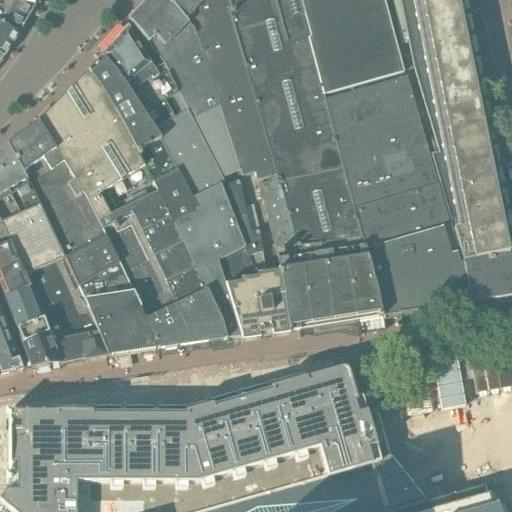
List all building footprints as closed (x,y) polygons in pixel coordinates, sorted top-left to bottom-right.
[(141,36),(164,64),(179,94),(188,111),(192,121),(225,185),(226,187),(222,179),(239,171),(240,172),(239,168),(215,94),(206,72),(198,54),(203,52),(194,30),(188,24),(164,0),(148,0),(129,21),(141,36)] [(164,0),(188,24),(194,30),(203,52),(198,54),(206,72),(215,94),(239,168),(240,172),(242,178),(254,174),(256,182),(276,176),(255,102),(229,11),(232,10),(228,0),(164,0)] [(228,0),(232,10),(229,11),(255,102),(276,176),(277,179),(277,180),(298,250),(276,254),(279,274),(284,313),(287,333),(337,325),(350,323),(352,323),(356,323),(380,319),(382,318),(376,290),(335,138),(325,101),(406,77),(385,0),(316,0),(324,27),(306,32),(302,30),(289,34),(286,40),(287,44),(284,46),(293,81),(298,83),(315,147),(313,147),(345,262),(346,262),(346,266),(335,268),(326,269),(325,265),(326,265),(301,175),(299,176),(297,169),(277,96),(279,95),(260,26),(271,0),(228,0)] [(457,0),(399,0),(414,69),(439,154),(431,155),(452,226),(461,257),(463,263),(509,254),(457,0)] [(0,25),(17,34),(34,7),(0,1),(0,25)] [(0,55),(2,57),(17,34),(0,25),(0,55)] [(155,131),(188,111),(164,64),(154,71),(139,46),(128,30),(127,29),(102,57),(118,76),(117,78),(125,88),(155,131)] [(118,76),(102,57),(87,73),(88,74),(100,89),(117,118),(132,148),(143,168),(144,168),(152,184),(177,171),(160,139),(155,131),(125,88),(117,78),(118,76)] [(105,205),(100,196),(109,190),(108,188),(120,181),(102,152),(106,149),(110,147),(128,176),(141,168),(142,169),(143,168),(132,148),(117,118),(100,89),(88,74),(74,89),(91,115),(86,118),(83,120),(69,99),(65,98),(40,124),(64,167),(86,201),(96,222),(110,216),(105,206),(104,206),(105,205)] [(427,311),(470,304),(463,263),(452,226),(449,226),(406,77),(325,101),(335,138),(376,125),(377,128),(419,287),(427,311)] [(240,340),(215,264),(230,257),(244,249),(220,189),(226,187),(225,185),(192,121),(188,111),(155,131),(160,139),(177,171),(152,184),(157,193),(153,195),(147,198),(148,198),(209,324),(212,342),(212,344),(224,342),(226,342),(240,340)] [(34,196),(47,223),(55,242),(54,243),(63,261),(76,290),(119,266),(96,222),(86,201),(64,167),(40,124),(39,122),(38,123),(6,146),(34,196)] [(376,290),(382,318),(427,311),(419,287),(377,128),(376,125),(335,138),(376,290)] [(63,261),(54,243),(55,242),(47,223),(34,196),(6,146),(5,147),(6,149),(0,152),(0,224),(1,226),(9,244),(15,257),(20,267),(25,277),(36,272),(63,261)] [(277,180),(258,185),(274,243),(276,254),(298,250),(277,180)] [(279,274),(266,276),(261,245),(259,232),(250,233),(238,182),(227,186),(226,187),(220,189),(244,249),(230,257),(215,264),(240,340),(287,333),(284,313),(279,274)] [(148,198),(128,207),(167,287),(191,345),(212,342),(209,324),(148,198)] [(128,207),(110,216),(96,222),(119,266),(133,298),(140,313),(155,350),(155,352),(159,351),(159,350),(191,345),(167,287),(128,207)] [(0,247),(0,248),(9,244),(1,226),(0,224),(0,247)] [(29,286),(25,277),(20,267),(9,244),(0,248),(0,247),(0,287),(5,299),(30,289),(29,286)] [(463,263),(470,304),(511,297),(511,271),(509,254),(463,263)] [(107,358),(76,290),(63,261),(36,272),(41,282),(29,286),(30,289),(43,321),(50,341),(52,340),(59,366),(61,371),(68,370),(98,364),(99,364),(98,360),(107,358)] [(107,358),(107,359),(109,359),(155,352),(155,350),(140,313),(133,298),(119,266),(76,290),(107,358)] [(5,299),(17,332),(43,321),(30,289),(5,299)] [(0,376),(21,370),(0,312),(0,376)] [(43,321),(39,323),(17,332),(32,370),(35,370),(36,375),(59,372),(57,366),(59,366),(52,340),(50,341),(43,321)] [(6,493),(0,499),(0,507),(5,511),(496,511),(496,509),(491,510),(487,498),(437,511),(417,511),(416,510),(426,507),(388,459),(379,462),(361,400),(355,401),(348,377),(348,376),(348,375),(347,375),(347,374),(346,374),(346,373),(345,373),(345,372),(344,372),(343,372),(342,372),(341,372),(340,372),(306,382),(303,374),(189,407),(186,408),(153,408),(56,408),(56,414),(5,414),(5,478),(5,485),(7,485),(7,494),(6,493)]
